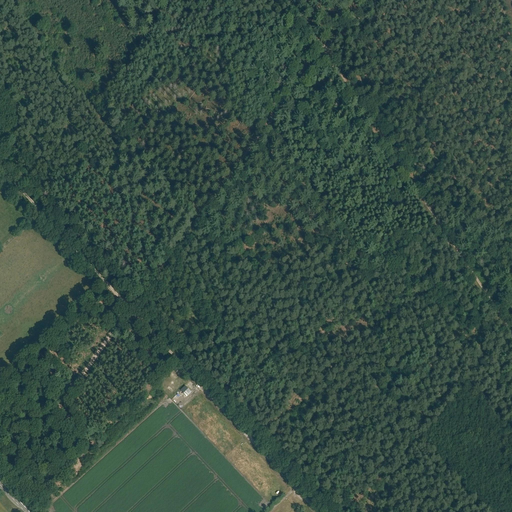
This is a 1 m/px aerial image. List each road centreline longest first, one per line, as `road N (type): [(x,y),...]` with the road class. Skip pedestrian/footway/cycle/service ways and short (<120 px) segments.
road 1 (track): [(0,168),(317,511)]
road 2 (track): [(267,121),(1,480)]
road 3 (track): [(325,53),(438,221)]
road 4 (track): [(438,221),(511,332)]
